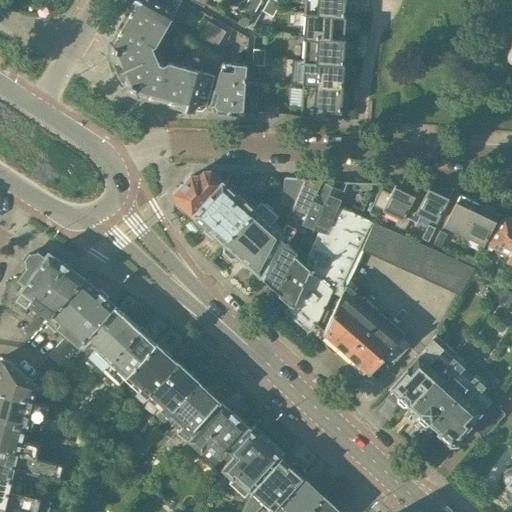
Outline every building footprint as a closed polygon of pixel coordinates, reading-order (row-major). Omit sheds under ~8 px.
[(156,44),(161,35),(180,0),(136,0),(114,39),(112,42),(111,54),(115,55),(127,85),(126,87),(137,94),(138,92),(142,93),(182,104),(181,105),(193,108),(202,109),(205,107),(214,74),(169,61),(164,65),(160,63),(152,46),(156,44)] [(254,13),(258,6),(248,0),(244,7),(254,13)] [(278,0),(269,0),(268,3),(278,9),(282,2),(278,0)] [(344,13),(345,0),(304,0),(304,12),(345,15),(346,13),(344,13)] [(274,16),(278,9),(268,3),(264,10),(274,16)] [(345,39),(345,37),(344,37),(345,15),(304,12),(304,14),(305,14),(303,36),(345,39)] [(205,23),(198,38),(217,48),(224,33),(205,23)] [(303,60),(344,63),(345,61),(343,61),(345,39),(303,36),(303,38),(305,38),(303,60)] [(254,48),(253,56),(265,57),(266,49),(254,48)] [(265,57),(253,56),(253,63),(265,64),(265,57)] [(303,84),(343,87),(343,86),(343,87),(344,63),(303,60),(303,62),(304,62),(303,84)] [(212,103),(216,109),(243,112),(243,104),(258,105),(259,86),(245,85),(246,63),(223,61),(212,103)] [(328,118),(329,111),(341,112),(343,87),(303,84),(303,85),(302,85),(300,116),(328,118)] [(174,193),(175,199),(192,214),(222,182),(222,181),(211,170),(204,169),(203,171),(203,172),(201,175),(200,174),(199,175),(197,174),(197,175),(192,175),(191,174),(190,176),(190,177),(176,192),(175,191),(174,193)] [(282,201),(293,206),(304,179),(285,176),(282,201)] [(302,225),(307,213),(321,180),(304,179),(293,206),(283,229),(280,236),(263,277),(278,291),(293,258),(295,255),(297,251),(289,244),(295,229),(304,232),(304,231),(304,226),(302,225)] [(347,181),(321,180),(307,213),(302,225),(304,226),(320,231),(325,232),(338,203),(347,181)] [(222,182),(192,214),(223,242),(258,204),(251,199),(248,202),(239,194),(237,196),(222,182)] [(410,205),(417,191),(420,185),(395,183),(391,193),(381,188),(373,204),(399,217),(395,225),(405,230),(410,219),(405,216),(408,209),(410,205)] [(429,185),(424,195),(417,191),(410,205),(408,209),(405,216),(410,219),(417,223),(423,211),(438,219),(454,187),(429,185)] [(459,194),(459,196),(446,222),(466,232),(480,203),(460,193),(459,194)] [(258,204),(223,242),(224,242),(223,245),(223,250),(231,257),(238,257),(239,256),(263,277),(280,236),(283,229),(275,222),(271,226),(269,224),(277,215),(262,201),(259,204),(258,204)] [(354,266),(364,247),(376,221),(338,203),(325,232),(320,231),(304,264),(295,255),(293,258),(278,291),(314,323),(331,288),(342,294),(351,273),(354,266)] [(480,203),(466,232),(486,242),(500,213),(480,203)] [(510,253),(511,248),(511,217),(504,213),(489,243),(490,244),(487,247),(491,249),(493,246),(510,253)] [(392,229),(376,221),(364,247),(459,291),(474,267),(473,267),(460,260),(392,229)] [(422,238),(428,241),(435,227),(429,224),(422,238)] [(447,233),(440,230),(434,243),(441,247),(447,233)] [(26,306),(31,301),(49,316),(83,277),(48,252),(44,256),(39,251),(29,253),(24,260),(26,268),(19,278),(26,284),(15,297),(26,306)] [(460,260),(473,267),(474,267),(476,260),(463,253),(460,260)] [(371,291),(351,273),(342,294),(324,332),(378,380),(409,344),(400,336),(404,333),(364,298),(371,291)] [(115,306),(83,277),(49,316),(45,320),(55,329),(59,326),(70,336),(61,347),(57,345),(55,346),(35,368),(41,373),(33,382),(35,384),(41,389),(49,380),(79,346),(115,306)] [(122,312),(115,306),(79,346),(82,349),(88,342),(95,349),(91,353),(107,366),(141,328),(123,311),(122,312)] [(120,384),(129,374),(156,343),(149,337),(149,336),(141,328),(107,366),(113,372),(110,375),(120,384)] [(403,403),(410,403),(411,404),(450,361),(454,357),(457,353),(446,344),(443,347),(432,337),(390,385),(397,391),(398,398),(403,403)] [(171,356),(156,343),(129,374),(143,387),(137,394),(145,401),(151,394),(179,363),(171,356)] [(454,357),(450,361),(411,404),(418,410),(419,417),(425,422),(431,422),(432,423),(471,380),(460,370),(464,365),(454,357)] [(1,359),(0,362),(0,393),(31,401),(35,384),(33,382),(10,361),(1,359)] [(167,409),(195,378),(179,363),(151,394),(160,402),(153,409),(161,416),(167,409)] [(475,375),(471,380),(432,423),(439,429),(437,432),(450,443),(450,442),(457,442),(460,439),(458,437),(467,427),(482,441),(505,414),(490,401),(490,400),(479,390),(485,384),(475,375)] [(172,453),(219,400),(198,382),(199,381),(198,380),(195,378),(167,409),(183,424),(166,443),(166,448),(172,453)] [(0,393),(0,420),(24,427),(27,414),(45,419),(49,405),(31,401),(0,393)] [(175,454),(180,459),(188,450),(187,447),(191,443),(200,452),(197,455),(211,468),(218,460),(249,426),(222,402),(175,454)] [(0,448),(35,458),(39,443),(21,438),(24,427),(0,420),(0,448)] [(281,456),(258,435),(260,432),(251,424),(249,426),(218,460),(224,466),(222,469),(233,479),(236,476),(251,490),(281,456)] [(104,446),(116,457),(123,449),(111,438),(104,446)] [(0,448),(0,478),(9,481),(13,468),(58,479),(62,465),(35,458),(0,448)] [(303,476),(302,475),(304,473),(303,467),(298,462),(292,462),(290,464),(281,456),(251,490),(241,511),(253,511),(256,509),(259,511),(270,511),(280,502),(303,476)] [(504,490),(505,496),(511,501),(511,500),(511,466),(509,467),(507,468),(505,469),(504,470),(503,472),(503,474),(503,476),(503,478),(504,480),(505,482),(506,483),(508,484),(504,490)] [(280,502),(291,511),(308,511),(324,495),(303,476),(280,502)] [(9,481),(0,478),(0,504),(28,511),(35,511),(39,500),(23,496),(25,485),(9,481)] [(341,511),(324,495),(308,511),(341,511)]
